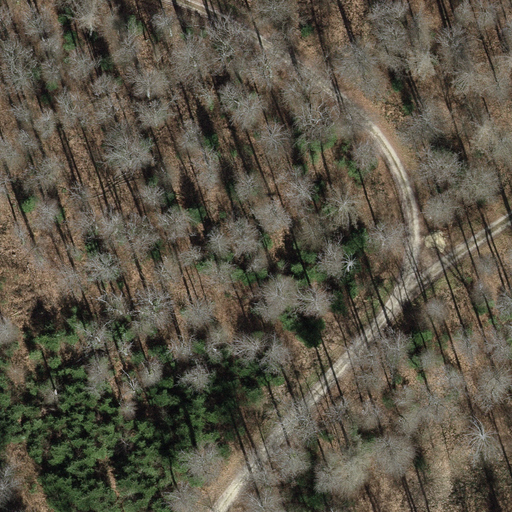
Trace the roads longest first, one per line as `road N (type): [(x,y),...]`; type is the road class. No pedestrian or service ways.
road 1 (track): [(175,0),(223,19),(310,74),(368,125),(400,174),(414,233),(395,300)]
road 2 (track): [(220,511),(395,300),(511,215)]
